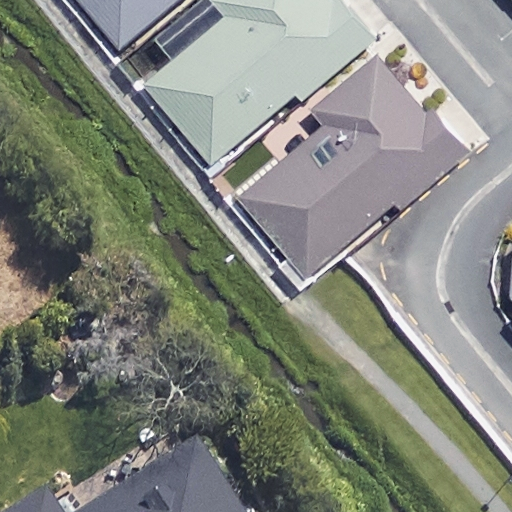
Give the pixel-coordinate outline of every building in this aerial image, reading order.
[(87,0),(126,46),(181,0),(87,0)] [(372,45),(338,0),(222,0),(236,19),(155,78),(215,160),(372,45)] [(465,156),(389,58),(331,103),(344,121),(250,194),(312,275),(465,156)] [(511,255),(486,279),(511,308),(511,255)] [(228,511),(195,459),(110,511),(44,511),(41,507),(32,511),(228,511)]
